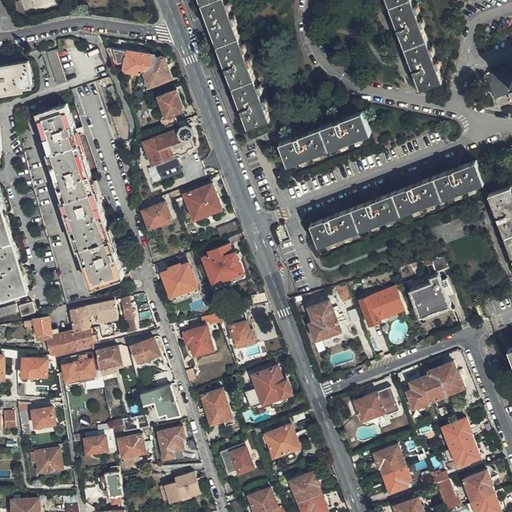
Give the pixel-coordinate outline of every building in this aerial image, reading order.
[(198,0),(248,127),(271,118),(225,0),(198,0)] [(415,73),(420,88),(442,80),(412,0),(386,0),(396,23),(392,24),(396,33),(399,32),(412,65),(408,66),(411,74),(415,73)] [(154,54),(127,50),(105,47),(115,68),(122,66),(125,70),(140,73),(141,70),(149,61),(154,54)] [(66,81),(55,50),(46,53),(57,85),(66,81)] [(159,56),(154,54),(149,61),(141,70),(145,70),(144,72),(149,86),(173,77),(165,56),(162,55),(159,56)] [(31,83),(27,61),(0,65),(0,91),(22,88),(22,85),(31,83)] [(486,75),(499,109),(511,103),(511,77),(508,67),(486,75)] [(161,128),(177,122),(174,114),(184,109),(177,89),(159,96),(166,116),(158,120),(161,128)] [(125,274),(99,199),(85,158),(66,103),(38,113),(51,150),(49,152),(64,199),(62,200),(78,247),(80,246),(93,285),(125,274)] [(279,142),(288,165),(371,133),(362,111),(346,117),(344,113),(337,117),(338,120),(305,133),(303,129),(296,132),(297,136),(279,142)] [(180,128),(177,122),(161,128),(163,134),(144,142),(152,163),(174,155),(173,153),(179,151),(182,153),(185,152),(187,151),(187,149),(187,147),(194,145),(191,137),(193,134),(190,127),(186,126),(180,128)] [(312,214),(320,235),(485,173),(477,150),(460,157),(459,153),(452,156),(454,159),(420,172),(418,169),(412,172),(413,175),(378,188),(377,185),(369,188),(371,191),(338,204),(336,201),(328,204),(330,207),(312,214)] [(511,175),(490,184),(511,239),(511,175)] [(222,207),(213,183),(185,193),(195,218),(222,207)] [(19,260),(5,215),(0,197),(0,289),(2,297),(27,289),(27,286),(19,260)] [(171,218),(165,201),(143,209),(149,226),(171,218)] [(244,270),(236,248),(233,249),(230,241),(209,249),(210,253),(203,256),(213,281),(244,270)] [(435,268),(449,263),(445,252),(424,257),(426,263),(432,261),(435,268)] [(182,264),(189,261),(187,256),(179,258),(181,262),(182,264)] [(193,271),(189,261),(182,264),(181,262),(169,266),(170,268),(162,271),(171,298),(198,286),(193,271)] [(160,266),(162,271),(170,268),(169,266),(168,263),(160,266)] [(451,299),(446,284),(443,276),(440,268),(431,271),(433,275),(411,283),(421,309),(436,304),(451,299)] [(348,281),(337,284),(343,302),(353,298),(348,281)] [(407,304),(396,281),(359,295),(368,320),(378,316),(377,314),(388,310),(407,304)] [(253,305),(269,302),(265,291),(251,295),(253,305)] [(139,293),(136,294),(130,296),(131,303),(140,301),(139,293)] [(343,325),(333,300),(331,293),(307,301),(310,308),(312,314),(308,316),(316,335),(328,330),(343,325)] [(131,303),(130,296),(121,297),(127,332),(135,331),(134,325),(133,325),(130,308),(132,307),(131,303)] [(114,299),(107,301),(111,319),(118,318),(114,299)] [(32,301),(19,305),(21,315),(35,311),(32,301)] [(107,301),(85,306),(87,312),(98,310),(100,321),(106,320),(111,319),(107,301)] [(0,316),(18,311),(15,302),(0,306),(0,316)] [(71,309),(76,330),(90,328),(87,312),(85,306),(74,308),(71,309)] [(257,339),(254,328),(250,328),(246,313),(225,317),(227,324),(231,323),(236,344),(246,342),(246,346),(255,344),(254,340),(257,339)] [(54,354),(54,355),(80,348),(76,330),(53,335),(49,317),(24,321),(25,326),(34,324),(36,335),(40,338),(50,336),(54,354)] [(108,324),(100,326),(102,337),(115,334),(114,328),(112,329),(111,324),(108,324)] [(214,349),(208,325),(184,331),(187,342),(190,341),(194,355),(214,349)] [(80,348),(94,345),(90,328),(76,330),(80,348)] [(161,352),(155,337),(132,346),(139,365),(154,360),(153,356),(161,352)] [(123,363),(119,345),(96,351),(100,368),(123,363)] [(100,368),(96,351),(87,353),(88,357),(92,357),(94,369),(100,368)] [(88,357),(87,353),(78,355),(78,357),(73,358),(73,360),(63,362),(67,379),(95,373),(94,369),(92,357),(88,357)] [(455,355),(436,362),(448,393),(468,382),(465,375),(460,363),(459,362),(455,355)] [(47,375),(48,357),(24,356),(23,375),(36,376),(36,374),(47,375)] [(424,370),(421,372),(432,401),(448,393),(436,362),(428,365),(427,369),(424,370)] [(124,367),(123,363),(100,368),(101,372),(124,367)] [(292,392),(288,378),(284,379),(278,364),(252,374),(256,386),(245,390),(251,407),(271,400),(273,405),(276,404),(278,404),(281,403),(284,400),(287,400),(286,394),(292,392)] [(432,401),(421,372),(415,374),(409,376),(412,383),(406,386),(414,406),(432,401)] [(95,373),(67,379),(68,385),(96,379),(95,373)] [(242,383),(238,373),(237,373),(225,378),(228,387),(242,383)] [(180,412),(171,384),(141,394),(143,404),(156,401),(159,412),(162,411),(164,417),(180,412)] [(399,403),(391,384),(379,386),(353,395),(359,411),(362,417),(385,409),(387,410),(399,407),(399,403)] [(211,424),(223,420),(232,418),(223,388),(202,394),(211,424)] [(31,409),(31,402),(19,402),(19,410),(31,409)] [(467,410),(468,410),(465,402),(453,407),(455,415),(467,410)] [(56,423),(53,406),(33,409),(36,425),(56,423)] [(16,427),(15,410),(5,411),(6,427),(16,427)] [(450,447),(477,436),(474,429),(475,427),(467,410),(442,421),(450,447)] [(125,431),(146,427),(150,426),(146,414),(123,419),(125,431)] [(184,448),(182,438),(185,437),(182,425),(158,430),(164,457),(174,455),(173,450),(184,448)] [(299,446),(292,425),(266,434),(274,456),(299,446)] [(111,428),(105,429),(106,434),(85,437),(87,451),(108,448),(108,446),(114,445),(112,433),(111,428)] [(125,436),(124,431),(119,432),(119,437),(122,452),(123,455),(146,451),(142,433),(125,436)] [(114,445),(116,453),(122,452),(119,437),(119,432),(112,433),(114,445)] [(481,452),(477,436),(450,447),(455,456),(457,458),(462,457),(464,458),(481,452)] [(382,466),(384,473),(409,463),(399,438),(389,442),(374,447),(378,460),(379,464),(382,466)] [(255,466),(245,442),(220,451),(228,474),(241,469),(243,471),(255,466)] [(420,459),(426,456),(422,445),(415,447),(420,459)] [(63,469),(60,448),(31,451),(32,461),(37,460),(39,472),(63,469)] [(409,463),(384,473),(387,481),(391,491),(408,483),(407,480),(411,479),(412,477),(409,463)] [(472,499),(497,489),(493,480),(495,479),(488,463),(463,473),(472,499)] [(118,465),(105,467),(106,475),(101,476),(101,480),(103,481),(104,486),(103,488),(104,495),(109,494),(109,496),(111,496),(112,502),(122,501),(121,494),(124,495),(120,474),(118,465)] [(437,480),(449,476),(447,469),(435,474),(437,480)] [(299,502),(322,493),(319,484),(321,484),(316,470),(291,479),(299,502)] [(202,492),(195,471),(175,477),(176,481),(166,484),(167,487),(161,489),(165,499),(170,497),(171,502),(182,498),(202,492)] [(420,479),(423,485),(437,480),(435,474),(433,474),(420,479)] [(457,494),(449,476),(437,480),(446,507),(463,501),(459,494),(457,494)] [(280,511),(272,487),(249,495),(253,506),(255,511),(280,511)] [(491,511),(504,506),(497,489),(472,499),(469,501),(471,507),(475,507),(477,511),(483,511),(484,511),(483,511),(491,511)] [(428,511),(420,490),(393,499),(397,511),(428,511)] [(318,511),(328,508),(322,493),(299,502),(303,511),(304,511),(309,511),(311,511),(318,511)] [(38,511),(38,497),(13,498),(13,511),(38,511)]
